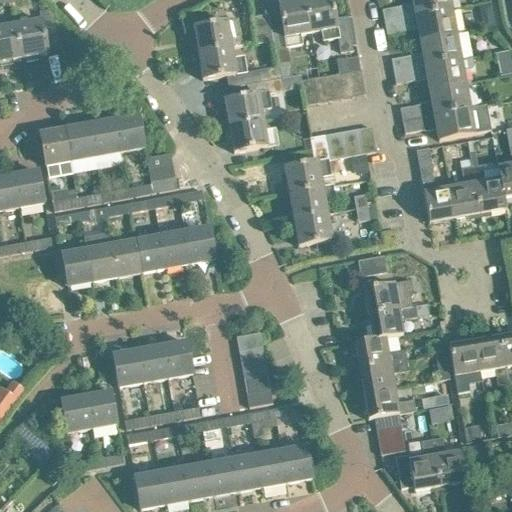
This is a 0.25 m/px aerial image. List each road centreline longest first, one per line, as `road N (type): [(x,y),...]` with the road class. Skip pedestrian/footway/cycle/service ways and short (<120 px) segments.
road 1 (residential): [(474,316),(462,255),(436,260),(416,245),(402,169),(386,148),(360,0)]
road 2 (residential): [(269,282),(229,194),(121,45)]
road 3 (residential): [(44,385),(78,348),(76,332),(214,307),(269,282)]
road 4 (residential): [(367,481),(269,282)]
road 5 (residential): [(0,136),(100,69),(121,45)]
